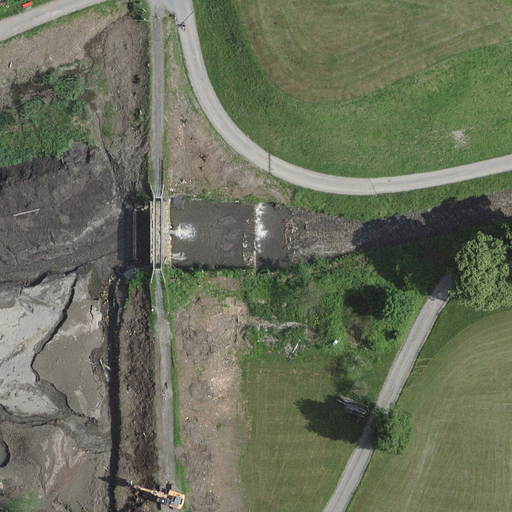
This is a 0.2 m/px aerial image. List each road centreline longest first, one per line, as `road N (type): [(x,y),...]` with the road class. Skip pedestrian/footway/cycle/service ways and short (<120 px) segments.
road 1 (track): [(181,0),(199,84),(226,131),(269,164),(386,188),(511,166)]
road 2 (track): [(511,236),(448,276),(335,511)]
